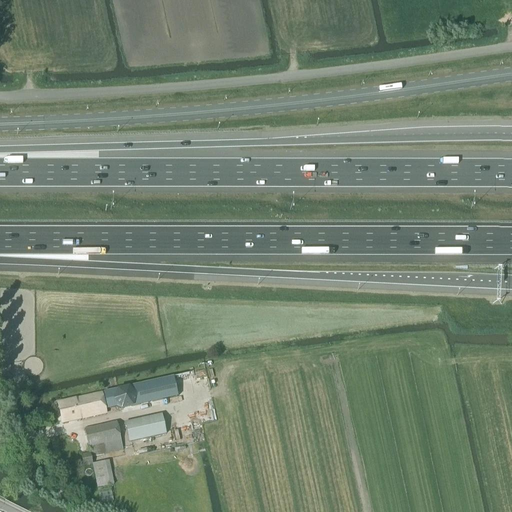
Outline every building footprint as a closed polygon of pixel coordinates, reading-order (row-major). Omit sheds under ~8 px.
[(105,399),(107,409),(107,410),(116,408),(121,410),(177,398),(173,378),(103,393),(105,399)] [(105,410),(107,409),(105,399),(103,399),(101,394),(75,400),(56,404),(61,426),(106,416),(105,410)] [(124,424),(128,444),(166,436),(161,415),(124,424)] [(122,451),(116,423),(84,430),(88,449),(89,454),(80,456),(83,468),(92,466),(92,465),(92,464),(91,459),(122,451)] [(97,488),(115,485),(110,460),(93,464),(97,488)] [(101,494),(102,503),(113,501),(112,492),(101,494)]
